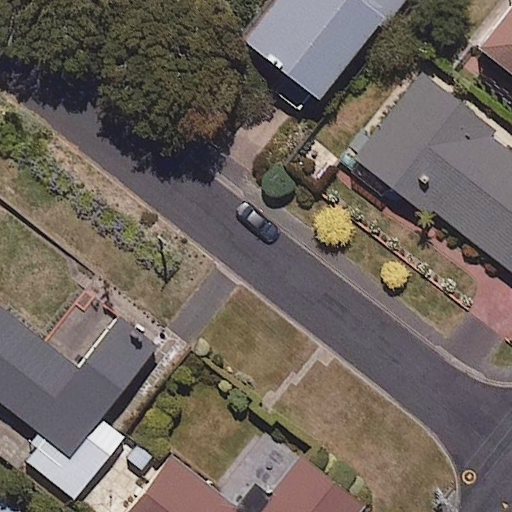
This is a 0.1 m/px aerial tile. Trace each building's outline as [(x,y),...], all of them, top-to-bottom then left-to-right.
[(159,0),(178,10),(182,0),(159,0)] [(403,0),(278,0),(239,50),(311,108),(377,25),(381,28),(403,0)] [(511,2),(472,53),(511,84),(511,2)] [(511,154),(420,79),(351,162),(423,221),(432,211),(511,277),(511,154)] [(68,492),(104,448),(124,463),(136,447),(113,428),(174,352),(117,307),(72,363),(0,305),(0,399),(38,430),(19,453),(68,492)] [(255,483),(237,507),(176,459),(133,511),(363,511),(367,507),(308,461),(278,500),(255,483)] [(20,511),(0,497),(0,511),(20,511)]
